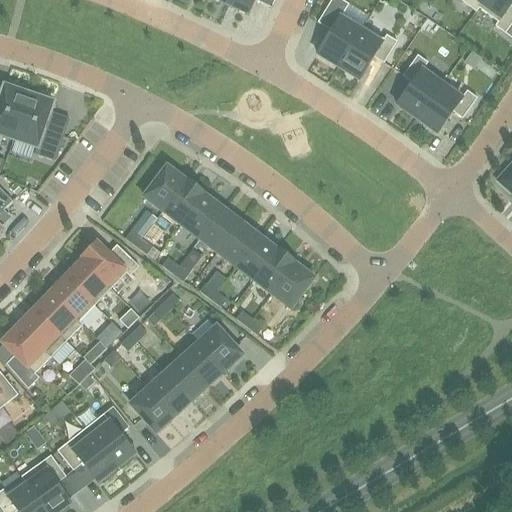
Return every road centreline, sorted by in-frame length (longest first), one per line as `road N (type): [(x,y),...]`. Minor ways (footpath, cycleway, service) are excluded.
road 1 (residential): [(136,511),(258,407),(387,272)]
road 2 (residential): [(387,272),(293,198),(144,102)]
road 3 (residential): [(144,102),(0,276)]
road 4 (residential): [(452,190),(265,68)]
road 5 (secondary): [(511,402),(323,511)]
road 6 (residential): [(265,68),(120,0)]
road 7 (residential): [(144,102),(0,45)]
